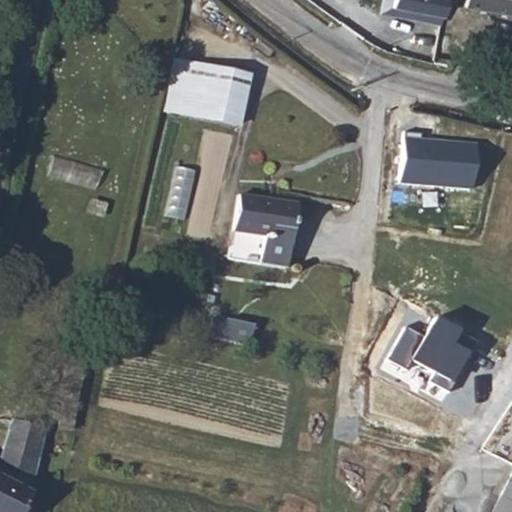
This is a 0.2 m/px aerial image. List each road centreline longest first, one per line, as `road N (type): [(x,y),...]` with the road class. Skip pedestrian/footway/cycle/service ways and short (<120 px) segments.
road 1 (residential): [(511,109),(389,77),(319,40),(270,0)]
road 2 (unclassified): [(0,160),(33,0)]
